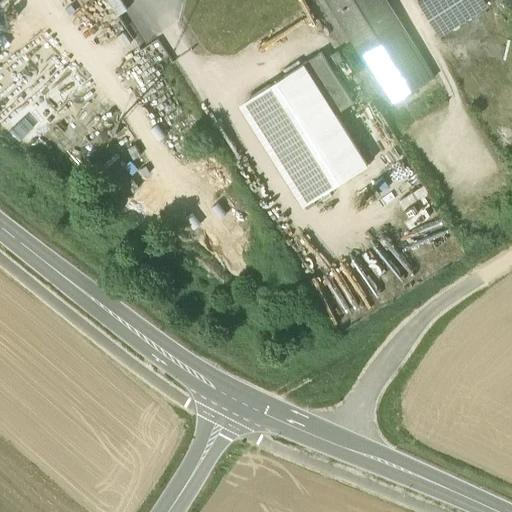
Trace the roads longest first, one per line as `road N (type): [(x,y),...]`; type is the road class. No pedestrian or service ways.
road 1 (tertiary): [(234,398),(0,226)]
road 2 (tertiary): [(497,511),(234,398)]
road 3 (track): [(447,299),(255,409)]
road 4 (track): [(447,299),(400,339),(340,444)]
road 5 (tertiary): [(234,398),(170,511)]
